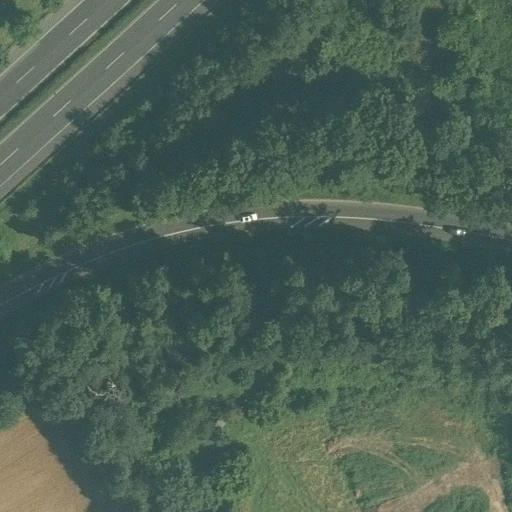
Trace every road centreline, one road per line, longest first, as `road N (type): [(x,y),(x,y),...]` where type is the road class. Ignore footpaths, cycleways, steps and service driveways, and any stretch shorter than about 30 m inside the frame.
road 1 (motorway): [(0,300),(123,245),(239,218),(374,215),(511,234)]
road 2 (motorway): [(0,168),(181,0)]
road 3 (track): [(0,416),(49,391),(140,511)]
road 4 (motorway): [(110,0),(0,101)]
